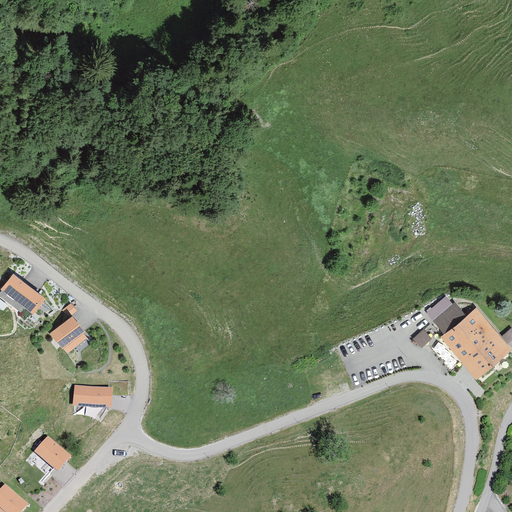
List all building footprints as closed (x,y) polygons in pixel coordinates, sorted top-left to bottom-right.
[(47,296),(12,272),(0,289),(0,296),(22,312),(26,305),(35,312),(47,296)] [(510,350),(476,310),(467,317),(456,304),(454,306),(447,298),(429,312),(480,375),(510,350)] [(77,311),(72,304),(64,310),(70,317),(77,311)] [(87,336),(71,317),(52,333),(68,352),(87,336)] [(424,326),(413,337),(421,345),(432,335),(424,326)] [(108,389),(77,386),(76,408),(110,411),(111,398),(125,399),(126,386),(108,385),(108,389)] [(50,440),(37,455),(59,475),(72,460),(50,440)] [(6,487),(0,493),(0,506),(6,511),(21,511),(27,506),(6,487)]
